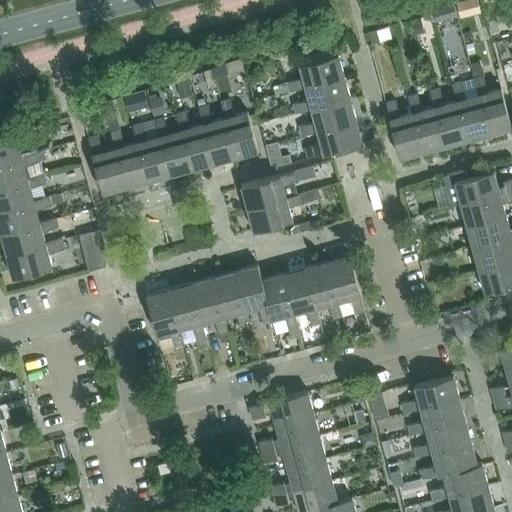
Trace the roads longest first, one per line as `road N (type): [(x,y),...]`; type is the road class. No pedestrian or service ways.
road 1 (residential): [(0,334),(107,305),(138,414),(407,341)]
road 2 (primary): [(0,34),(127,0)]
road 3 (residential): [(407,341),(375,221)]
